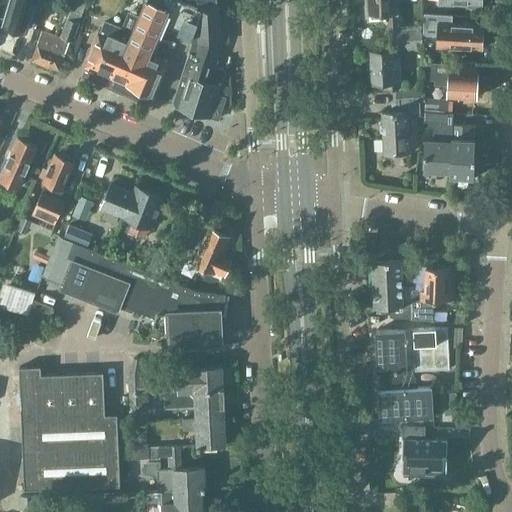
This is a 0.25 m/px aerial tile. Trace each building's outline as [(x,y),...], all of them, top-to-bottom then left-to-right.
[(34,2),(27,0),(11,0),(2,29),(24,36),(34,2)] [(42,31),(32,62),(60,71),(70,42),(73,43),(80,24),(87,0),(66,0),(66,1),(71,3),(69,10),(70,10),(68,17),(67,16),(60,37),(42,31)] [(202,9),(181,0),(147,0),(133,35),(114,80),(154,97),(169,62),(150,54),(162,27),(192,40),(202,9)] [(181,0),(202,9),(172,106),(218,120),(225,99),(217,97),(224,71),(214,68),(221,43),(220,16),(218,15),(216,0),(181,0)] [(399,28),(397,0),(366,0),(368,15),(369,15),(371,21),(386,20),(386,30),(399,29),(399,28)] [(424,13),(423,30),(433,30),(433,24),(439,24),(438,31),(437,47),(482,49),(482,38),(483,26),(452,24),(452,15),(424,13)] [(114,80),(133,35),(104,23),(100,34),(98,33),(84,67),(114,80)] [(399,28),(399,29),(400,40),(423,39),(422,27),(399,28)] [(423,39),(400,40),(401,52),(423,51),(423,39)] [(402,89),(402,87),(401,57),(395,58),(395,50),(370,52),(372,84),(384,83),(384,90),(396,89),(402,89)] [(426,62),(425,79),(436,80),(436,86),(448,87),(448,96),(477,98),(477,95),(479,92),(480,85),(478,82),(478,74),(479,65),(426,62)] [(410,153),(408,123),(414,123),(413,116),(424,115),(423,104),(422,86),(402,87),(402,89),(396,89),(396,102),(392,102),(392,111),(382,112),(384,154),(410,153)] [(424,111),(445,112),(446,100),(425,99),(424,111)] [(424,111),(424,115),(423,126),(434,127),(433,140),(426,139),(425,171),(450,172),(450,176),(451,176),(454,125),(448,125),(449,113),(445,113),(445,112),(424,111)] [(454,125),(451,176),(474,177),(475,140),(473,139),(474,126),(454,125)] [(18,138),(0,178),(0,181),(18,190),(37,147),(18,138)] [(490,159),(493,159),(494,151),(490,150),(491,145),(483,144),(482,158),(490,159)] [(42,183),(46,184),(62,192),(74,163),(55,155),(42,183)] [(103,188),(88,182),(86,186),(101,192),(103,188)] [(116,216),(123,218),(123,217),(124,217),(134,192),(133,192),(111,183),(101,209),(108,212),(105,218),(114,221),(116,216)] [(62,192),(46,184),(43,191),(33,214),(55,224),(66,201),(60,198),(62,192)] [(123,218),(121,224),(123,218),(133,222),(129,232),(145,238),(149,229),(151,229),(164,197),(136,186),(133,192),(134,192),(124,217),(123,217),(123,218)] [(227,203),(217,199),(211,212),(222,216),(227,203)] [(16,229),(25,234),(31,222),(21,217),(16,229)] [(63,238),(81,245),(85,246),(89,235),(68,226),(63,238)] [(195,262),(194,265),(199,267),(215,274),(217,272),(224,275),(231,260),(221,256),(229,237),(210,229),(195,262)] [(134,311),(156,319),(158,314),(219,311),(220,314),(223,314),(226,295),(197,290),(161,277),(143,270),(60,237),(44,279),(63,286),(61,290),(119,312),(120,308),(133,313),(134,311)] [(151,250),(147,258),(143,270),(161,277),(169,257),(151,250)] [(390,316),(412,317),(413,307),(412,290),(412,286),(402,287),(401,261),(373,262),(375,308),(390,308),(390,316)] [(413,307),(412,317),(412,320),(433,321),(434,300),(454,301),(455,283),(452,283),(452,268),(427,268),(426,290),(412,290),(413,307)] [(0,293),(0,304),(27,312),(32,299),(34,293),(4,283),(0,293)] [(32,299),(27,312),(49,320),(54,307),(32,299)] [(158,314),(156,319),(153,327),(156,328),(153,337),(161,339),(164,331),(170,334),(171,345),(221,343),(220,314),(219,311),(158,314)] [(375,331),(377,373),(381,373),(382,390),(378,390),(380,419),(434,416),(432,387),(418,388),(413,371),(450,369),(448,328),(375,331)] [(135,358),(128,376),(129,382),(129,393),(143,393),(151,392),(151,381),(143,381),(141,381),(140,372),(140,359),(135,358)] [(190,368),(191,390),(191,391),(223,389),(222,366),(190,368)] [(41,375),(41,367),(19,368),(24,490),(120,486),(117,414),(105,415),(103,373),(41,375)] [(195,417),(183,419),(224,417),(223,389),(191,391),(191,390),(164,392),(165,409),(195,407),(195,417)] [(129,393),(130,406),(144,405),(143,393),(129,393)] [(457,393),(445,394),(446,415),(458,414),(457,393)] [(142,408),(130,409),(131,420),(143,420),(142,408)] [(224,417),(183,419),(184,430),(196,429),(197,446),(226,445),(224,417)] [(403,454),(402,472),(423,472),(445,473),(445,475),(446,475),(447,458),(450,458),(450,447),(447,447),(448,439),(425,438),(426,426),(404,425),(403,454)] [(128,445),(130,460),(142,460),(160,458),(160,456),(182,454),(181,446),(149,448),(149,444),(128,445)] [(158,478),(159,491),(205,489),(204,467),(183,468),(182,455),(167,456),(168,469),(161,470),(160,462),(147,463),(144,475),(158,478)] [(205,489),(159,491),(159,492),(151,492),(151,504),(162,503),(162,511),(203,511),(202,490),(206,490),(205,489)] [(41,511),(41,495),(20,495),(20,511),(41,511)]
